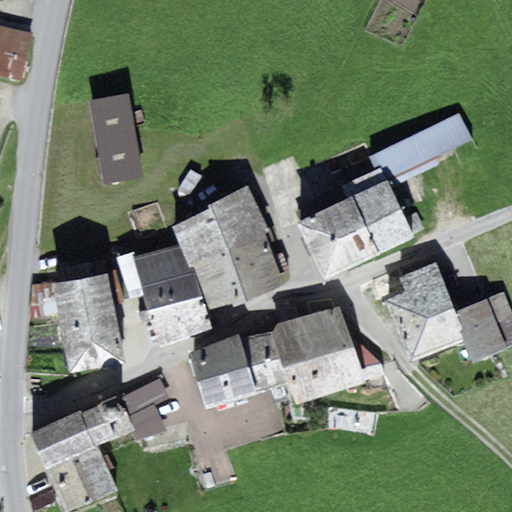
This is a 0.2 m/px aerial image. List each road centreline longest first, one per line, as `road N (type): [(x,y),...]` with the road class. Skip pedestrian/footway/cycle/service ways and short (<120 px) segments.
road 1 (unclassified): [(10,415),(45,410),(511,210)]
road 2 (unclassified): [(60,0),(22,262),(10,415)]
road 3 (track): [(334,283),(511,468)]
